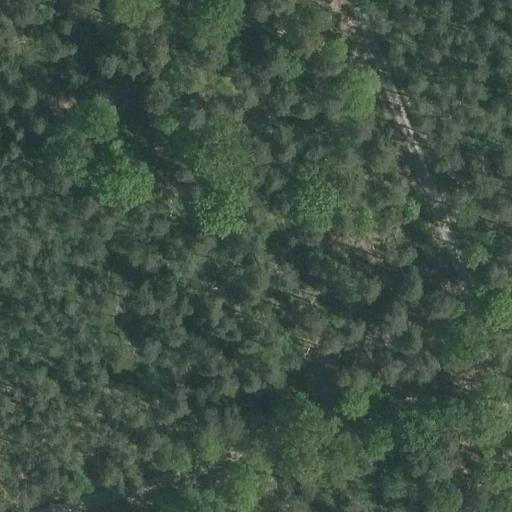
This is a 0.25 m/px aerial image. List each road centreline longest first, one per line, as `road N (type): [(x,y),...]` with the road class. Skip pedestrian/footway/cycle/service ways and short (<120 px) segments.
road 1 (track): [(485,339),(363,403),(244,451),(45,511)]
road 2 (track): [(354,0),(485,339)]
road 3 (track): [(485,339),(511,471)]
